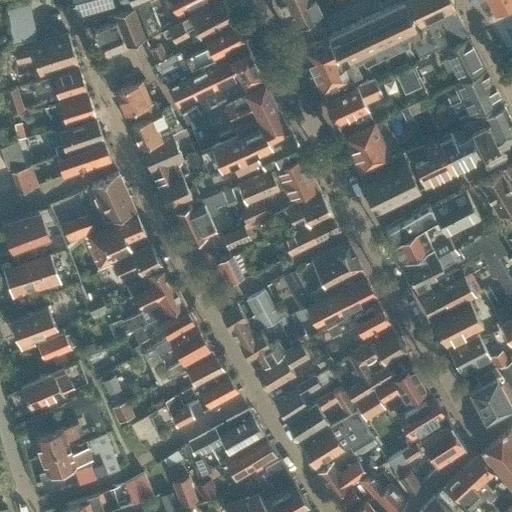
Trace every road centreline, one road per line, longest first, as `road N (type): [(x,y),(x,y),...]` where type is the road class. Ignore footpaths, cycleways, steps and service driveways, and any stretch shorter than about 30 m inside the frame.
road 1 (residential): [(205,311),(125,158),(80,34)]
road 2 (residential): [(363,226),(256,0)]
road 3 (residential): [(482,439),(363,226)]
road 4 (residential): [(205,311),(329,511)]
road 5 (residential): [(363,226),(205,311)]
road 6 (residential): [(363,226),(511,151)]
